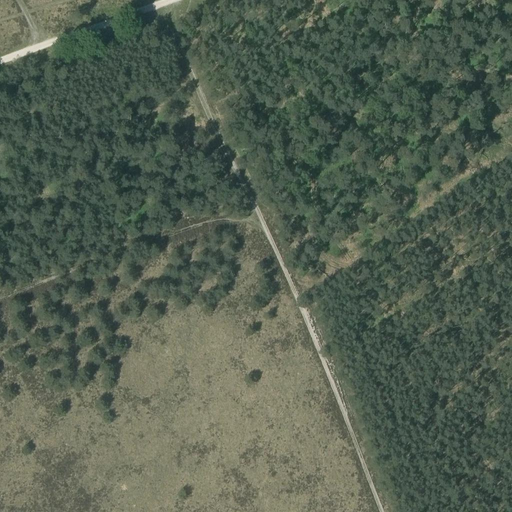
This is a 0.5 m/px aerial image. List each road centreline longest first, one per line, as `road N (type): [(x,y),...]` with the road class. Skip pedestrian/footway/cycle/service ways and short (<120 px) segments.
road 1 (track): [(381,511),(302,308),(157,7)]
road 2 (track): [(0,299),(194,227),(218,210),(235,172)]
road 3 (track): [(157,7),(0,60)]
